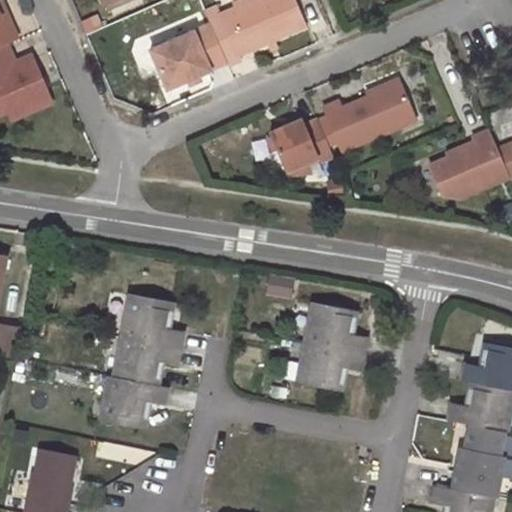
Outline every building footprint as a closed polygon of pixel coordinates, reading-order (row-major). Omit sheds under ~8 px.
[(0,0),(0,46),(14,40),(23,36),(12,10),(6,13),(0,0)] [(327,0),(237,0),(226,5),(224,0),(216,0),(212,2),(216,13),(233,52),(309,19),(311,22),(332,13),(327,0)] [(169,79),(233,53),(233,52),(216,13),(154,41),(169,79)] [(0,92),(6,90),(12,108),(16,115),(54,101),(34,52),(22,59),(14,40),(0,46),(0,92)] [(417,116),(401,77),(345,98),(344,93),(326,101),(346,145),(417,116)] [(0,114),(12,108),(6,90),(0,92),(0,114)] [(323,158),(340,149),(325,113),(314,119),(309,111),(277,125),(293,166),(320,152),(323,158)] [(511,168),(511,155),(505,139),(496,118),(478,126),(483,134),(434,155),(449,187),(461,191),(511,168)] [(254,160),(269,156),(264,138),(249,142),(254,160)] [(47,257),(52,232),(30,229),(26,251),(47,257)] [(263,296),(291,294),(290,278),(262,280),(263,296)] [(140,312),(131,355),(123,396),(112,395),(104,440),(148,448),(153,423),(168,427),(173,408),(166,405),(169,385),(187,388),(193,350),(177,347),(180,320),(140,312)] [(319,317),(311,359),(304,400),(347,410),(351,387),(371,393),(377,353),(362,349),(364,326),(319,317)] [(469,390),(481,392),(476,412),(458,407),(454,424),(474,429),(470,459),(461,457),(454,496),(439,491),(435,509),(446,511),(497,511),(506,472),(500,467),(507,435),(511,436),(511,350),(495,347),(490,372),(474,371),(469,390)] [(32,511),(75,511),(76,508),(70,507),(76,471),(47,465),(43,492),(37,490),(32,511)]
